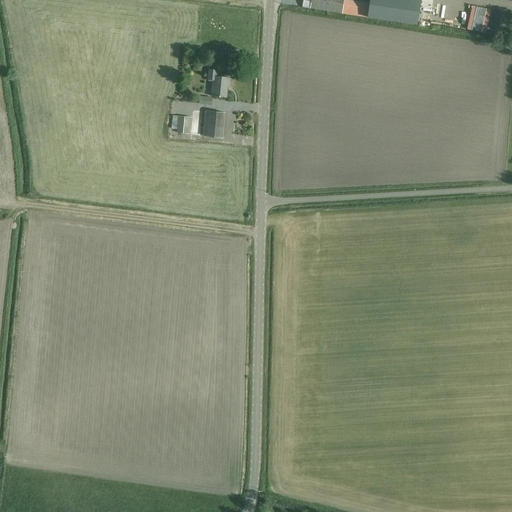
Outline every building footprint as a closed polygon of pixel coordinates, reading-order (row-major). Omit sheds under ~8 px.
[(311,2),(310,8),(370,17),(372,4),(344,0),(311,0),(312,1),(311,1),(311,2)] [(372,0),(372,4),(370,17),(419,25),(422,0),(372,0)] [(291,1),(292,10),(301,9),(301,1),(291,1)] [(212,87),(211,96),(226,97),(227,87),(229,87),(230,78),(217,77),(217,71),(209,70),(208,80),(215,81),(214,87),(212,87)] [(206,111),(204,136),(222,138),(225,113),(206,111)] [(178,116),(176,133),(190,134),(191,117),(178,116)]
